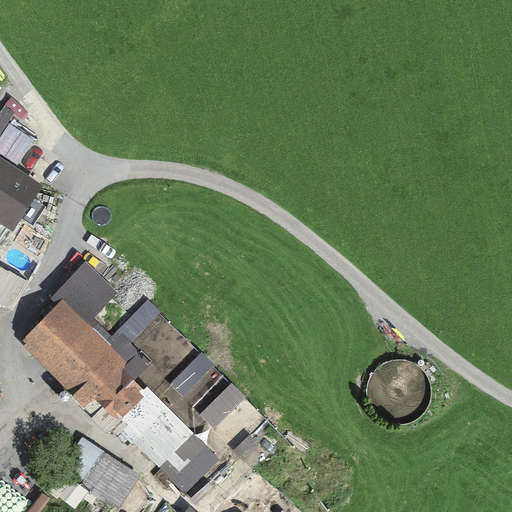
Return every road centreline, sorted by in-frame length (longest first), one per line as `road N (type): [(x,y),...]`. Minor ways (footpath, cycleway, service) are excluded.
road 1 (track): [(0,59),(60,152),(92,173),(196,178),(245,196),(302,234),(469,379),(511,402)]
road 2 (track): [(0,446),(14,402),(6,334),(29,307),(92,173)]
